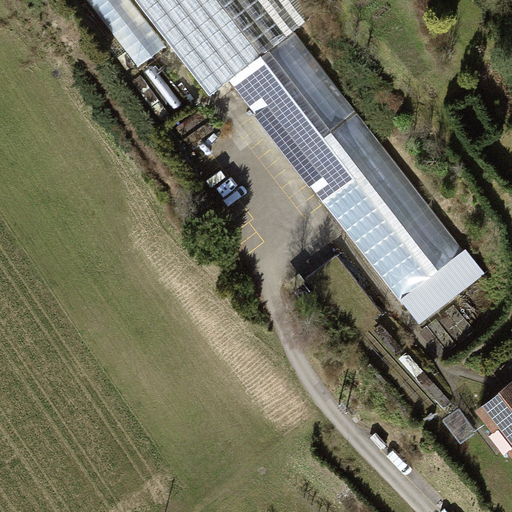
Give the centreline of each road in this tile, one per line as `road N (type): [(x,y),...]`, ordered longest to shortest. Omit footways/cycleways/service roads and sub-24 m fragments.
road 1 (track): [(427,511),(328,407),(286,331),(238,183)]
road 2 (track): [(198,511),(328,407)]
